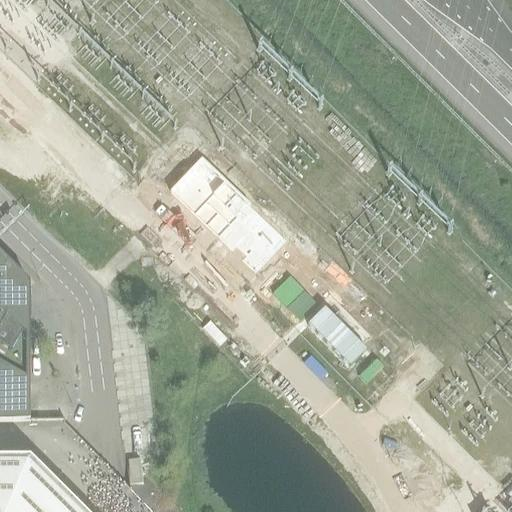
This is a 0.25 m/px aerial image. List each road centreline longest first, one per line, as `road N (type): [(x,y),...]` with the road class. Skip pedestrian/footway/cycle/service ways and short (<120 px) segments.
road 1 (trunk): [(381,0),(511,131)]
road 2 (residential): [(0,439),(49,440),(118,511)]
